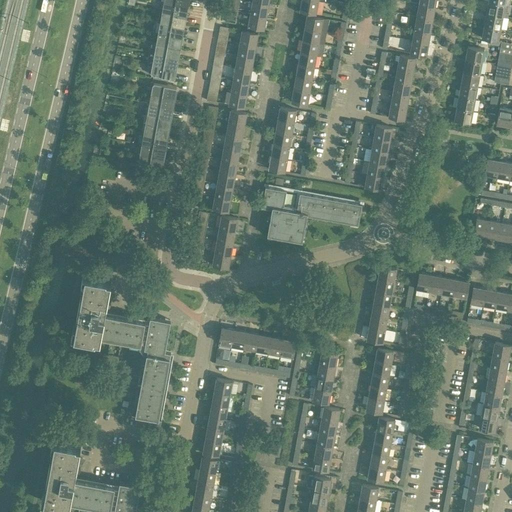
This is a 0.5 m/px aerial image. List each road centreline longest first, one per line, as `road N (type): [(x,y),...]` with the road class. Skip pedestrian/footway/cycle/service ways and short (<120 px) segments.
road 1 (secondary): [(0,348),(81,0)]
road 2 (residential): [(384,233),(460,0)]
road 3 (residential): [(214,0),(172,228)]
road 4 (residential): [(173,511),(216,291)]
road 5 (secondary): [(50,0),(0,211)]
road 6 (residential): [(216,291),(244,276),(351,251),(384,233)]
road 7 (residential): [(511,268),(431,255),(384,233)]
